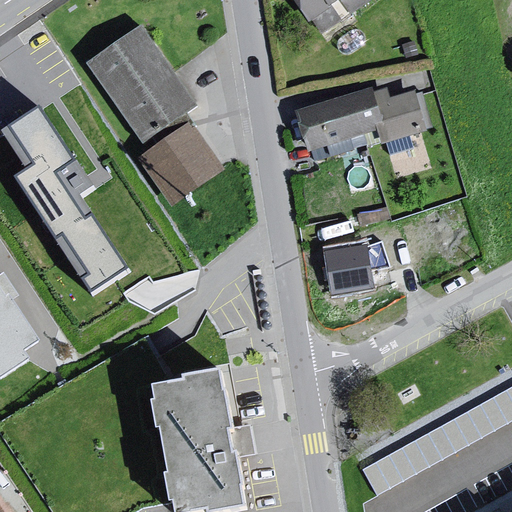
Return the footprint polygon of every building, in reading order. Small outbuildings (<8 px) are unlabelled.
[(287,0),(314,38),(338,25),(334,21),(348,11),(352,15),(375,0),(287,0)] [(139,33),(86,69),(141,150),(198,109),(139,33)] [(387,93),(295,116),(311,165),(424,137),(414,97),(388,103),(387,93)] [(91,185),(38,107),(8,127),(33,165),(16,176),(93,290),(128,267),(79,194),(91,185)] [(185,127),(134,161),(171,214),(221,176),(185,127)] [(373,287),(366,245),(325,252),(331,294),(373,287)] [(0,281),(0,367),(40,342),(0,281)] [(184,379),(153,385),(175,511),(207,506),(208,511),(245,504),(220,367),(183,373),(184,379)] [(511,420),(511,388),(364,471),(378,496),(511,420)]
